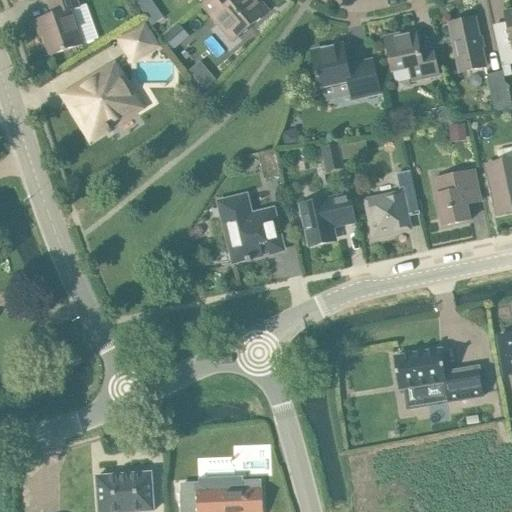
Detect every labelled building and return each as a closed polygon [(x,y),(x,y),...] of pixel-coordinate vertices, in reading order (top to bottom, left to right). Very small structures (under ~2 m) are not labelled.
[(36,18),(49,54),(81,43),(69,8),(78,5),(76,0),(46,0),(51,13),(36,18)] [(205,0),(201,4),(231,40),(268,10),(260,0),(205,0)] [(509,41),(496,43),(501,65),(511,62),(511,8),(502,10),(509,41)] [(459,71),(484,66),(474,17),(448,22),(459,71)] [(106,121),(137,102),(118,70),(131,62),(132,64),(160,47),(145,23),(116,40),(126,55),(85,80),(86,82),(64,95),(89,138),(109,126),(106,121)] [(171,52),(189,37),(178,24),(160,39),(171,52)] [(409,67),(412,79),(437,74),(432,48),(419,51),(414,30),(384,36),(392,70),(409,67)] [(346,64),(341,43),(311,50),(318,78),(312,79),(314,91),(322,89),(321,87),(348,81),(352,98),(378,92),(371,59),(346,64)] [(502,72),(486,75),(493,112),(509,109),(502,72)] [(449,120),(445,106),(436,109),(439,122),(449,120)] [(463,124),(449,126),(450,135),(464,134),(463,124)] [(359,143),(340,146),(343,158),(362,154),(359,143)] [(337,145),(321,148),(326,172),(342,169),(337,145)] [(274,149),(258,153),(264,180),(280,176),(274,149)] [(511,158),(485,164),(496,213),(511,209),(511,158)] [(441,225),(469,219),(464,195),(478,192),(474,169),(432,178),(441,225)] [(389,231),(408,227),(403,202),(415,199),(409,170),(396,173),(400,192),(365,199),(370,222),(367,222),(371,237),(390,233),(389,231)] [(331,223),(339,221),(339,224),(355,220),(349,192),(299,204),(307,243),(334,237),(331,223)] [(282,245),(272,207),(250,213),(245,194),(217,200),(232,261),(245,258),(246,261),(251,260),(250,257),(262,254),(259,243),(264,242),(266,249),(282,245)] [(511,332),(497,335),(503,375),(511,373),(511,332)] [(448,354),(425,359),(425,357),(389,364),(394,389),(428,382),(433,408),(480,399),(474,367),(452,372),(448,354)] [(152,471),(97,475),(99,511),(113,511),(154,509),(152,471)] [(261,511),(261,489),(260,489),(260,481),(243,481),(243,476),(198,478),(198,483),(181,484),(181,494),(180,494),(180,511),(261,511)]
